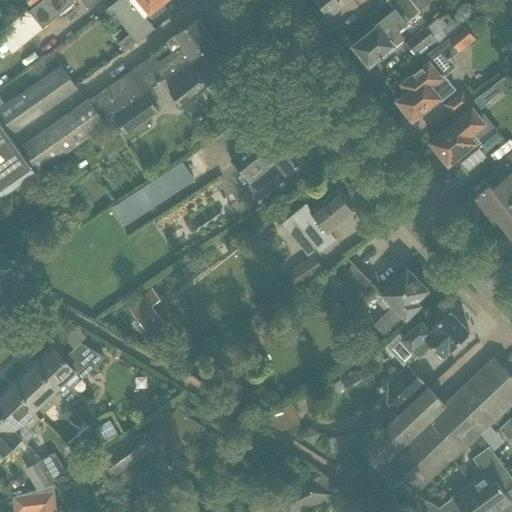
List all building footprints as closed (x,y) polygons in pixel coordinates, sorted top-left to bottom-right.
[(40,0),(0,33),(0,37),(13,53),(75,2),(72,0),(81,0),(89,9),(99,0),(40,0)] [(166,0),(117,0),(105,10),(111,17),(123,7),(137,24),(150,13),(152,17),(165,6),(162,3),(166,0)] [(315,0),(329,16),(349,0),(315,0)] [(394,10),(387,16),(371,28),(373,30),(353,46),(368,65),(379,57),(381,58),(394,47),(394,48),(405,40),(398,31),(420,13),(410,0),(390,0),(388,2),(394,10)] [(18,148),(0,121),(0,195),(34,171),(36,174),(105,124),(104,122),(192,59),(192,60),(215,43),(197,18),(174,35),(182,45),(159,62),(156,58),(92,103),(88,99),(18,148)] [(448,39),(459,52),(475,40),(464,27),(448,39)] [(424,29),(406,43),(415,54),(433,40),(424,29)] [(124,52),(138,41),(131,32),(117,44),(124,52)] [(169,94),(180,108),(207,86),(215,95),(226,86),(242,74),(225,53),(209,65),(198,74),(196,72),(169,94)] [(408,92),(397,101),(412,120),(438,98),(441,102),(455,90),(443,75),(440,77),(428,62),(427,64),(411,76),(401,84),(408,92)] [(0,111),(13,130),(75,87),(59,65),(0,106),(0,111)] [(470,137),(485,125),(476,114),(502,93),(495,85),(470,103),(453,115),(452,115),(456,121),(430,142),(448,164),(460,154),(464,159),(461,161),(470,172),(487,158),(470,137)] [(114,118),(125,135),(158,112),(146,96),(114,118)] [(308,156),(295,139),(293,140),(288,134),(288,133),(288,132),(279,140),(269,128),(230,160),(248,183),(266,168),(263,164),(271,158),(285,175),(308,156)] [(490,184),(474,197),(492,220),(493,220),(496,217),(495,217),(511,203),(511,150),(491,172),(497,178),(490,184)] [(183,163),(136,188),(145,205),(192,181),(183,163)] [(259,190),(268,203),(287,188),(278,176),(259,190)] [(338,224),(353,212),(336,190),(320,202),(310,211),(306,205),(291,217),(319,251),(334,240),(328,232),(338,224)] [(511,203),(495,217),(496,217),(511,237),(511,203)] [(286,274),(295,287),(322,268),(313,255),(286,274)] [(325,275),(359,311),(380,290),(345,255),(325,275)] [(393,305),(373,325),(386,338),(405,319),(419,305),(415,301),(427,290),(407,269),(393,284),(382,294),(393,305)] [(127,296),(145,323),(158,314),(140,287),(127,296)] [(431,345),(442,358),(455,346),(469,333),(462,324),(449,311),(429,330),(420,321),(406,335),(401,339),(418,358),(431,345)] [(54,348),(34,366),(56,389),(71,405),(79,397),(64,382),(86,361),(96,367),(103,356),(80,342),(63,358),(54,348)] [(494,359),(470,382),(446,404),(429,386),(375,436),(360,450),(407,501),(422,487),(511,403),(511,377),(494,358),(493,358),(494,359)] [(398,414),(428,386),(408,364),(388,382),(387,403),(398,414)] [(34,366),(13,386),(35,409),(37,407),(43,413),(54,403),(63,413),(65,411),(71,405),(56,389),(34,366)] [(0,398),(0,414),(14,429),(21,436),(25,442),(34,434),(29,428),(40,418),(33,410),(35,409),(13,386),(0,398)] [(194,441),(203,428),(176,410),(173,415),(168,411),(165,415),(162,413),(151,430),(146,434),(146,433),(105,460),(115,475),(155,448),(154,447),(159,440),(174,450),(184,434),(194,441)] [(0,441),(14,429),(0,414),(0,452),(1,452),(0,451),(0,441)] [(511,417),(501,428),(509,438),(511,435),(511,417)] [(108,421),(93,429),(99,441),(115,432),(108,421)] [(99,441),(93,429),(68,443),(82,458),(102,446),(99,441)] [(505,494),(511,488),(511,478),(488,446),(472,458),(483,474),(470,484),(490,511),(499,511),(511,503),(505,494)] [(349,451),(332,454),(334,458),(344,464),(351,457),(349,451)] [(54,452),(42,459),(52,476),(53,479),(65,471),(54,452)] [(52,476),(42,459),(26,468),(33,480),(38,477),(42,483),(52,476)] [(278,496),(285,511),(296,511),(333,495),(313,480),(296,488),(295,487),(278,496)] [(490,511),(470,484),(438,507),(425,499),(417,511),(490,511)] [(12,495),(13,511),(54,511),(52,490),(12,495)] [(285,511),(278,496),(268,500),(274,511),(285,511)] [(156,511),(153,503),(140,508),(141,511),(156,511)]
